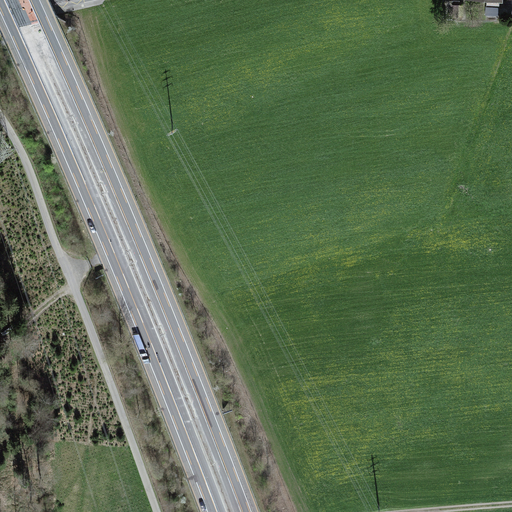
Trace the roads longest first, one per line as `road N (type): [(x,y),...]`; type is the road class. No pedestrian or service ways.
road 1 (motorway): [(3,0),(216,511)]
road 2 (motorway): [(241,511),(29,0)]
road 3 (track): [(0,114),(52,227),(156,511)]
